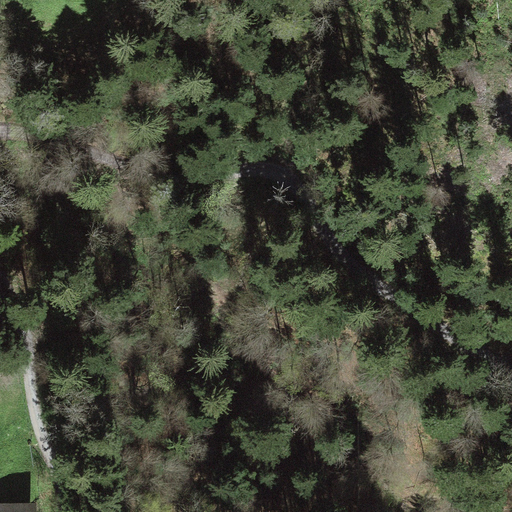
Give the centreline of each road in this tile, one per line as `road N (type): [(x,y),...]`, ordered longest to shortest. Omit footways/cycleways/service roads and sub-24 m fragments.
road 1 (track): [(511,366),(341,261),(285,163),(221,176),(192,173),(0,129)]
road 2 (track): [(0,270),(61,511)]
